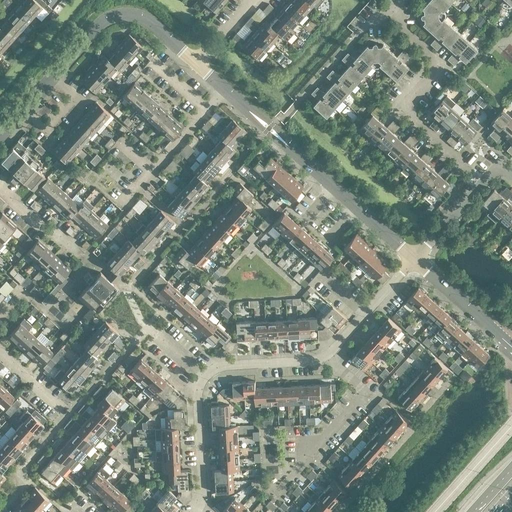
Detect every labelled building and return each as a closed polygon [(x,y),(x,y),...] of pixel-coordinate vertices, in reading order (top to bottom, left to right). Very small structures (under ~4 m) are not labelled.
[(33,0),(21,0),(20,2),(34,15),(38,10),(40,10),(41,10),(40,8),(41,7),(40,6),(36,2),(33,0)] [(212,0),(207,6),(215,13),(226,0),(212,0)] [(312,5),(305,0),(291,0),(290,1),(304,14),(312,5)] [(322,0),(305,0),(312,5),(316,9),(323,1),(322,0)] [(446,13),(444,12),(430,0),(422,9),(424,10),(425,22),(423,24),(437,37),(430,44),(434,47),(453,27),(444,19),(446,17),(446,13)] [(451,4),(447,0),(430,0),(444,12),(451,4)] [(304,14),(290,1),(283,9),(297,22),(304,14)] [(34,15),(20,2),(13,10),(27,23),(28,22),(30,22),(31,21),(30,19),(34,15)] [(297,22),(283,9),(276,17),(290,30),(297,22)] [(27,23),(13,10),(6,18),(20,31),(24,27),(26,26),(26,24),(27,23)] [(290,30),(276,17),(269,25),(265,21),(265,22),(279,34),(283,38),(287,41),(294,33),(290,30)] [(20,31),(6,18),(0,24),(0,27),(12,39),(13,38),(16,38),(16,37),(16,35),(20,31)] [(279,34),(265,22),(258,30),(272,42),(279,35),(283,38),(279,34)] [(12,39),(0,27),(0,42),(5,47),(9,43),(11,43),(12,42),(12,40),(12,39)] [(453,27),(434,47),(437,50),(444,43),(449,48),(461,34),(453,27)] [(272,42),(258,30),(251,38),(265,50),(272,42)] [(128,34),(121,43),(134,55),(142,46),(128,34)] [(461,34),(449,48),(454,52),(447,59),(451,63),(470,42),(461,34)] [(265,50),(251,38),(243,46),(258,59),(265,50)] [(470,42),(451,63),(454,66),(461,58),(466,63),(478,50),(470,42)] [(134,55),(121,43),(114,51),(127,63),(134,55)] [(369,47),(368,45),(360,54),(373,66),(375,68),(378,68),(380,66),(392,52),(384,45),(382,47),(369,47)] [(392,52),(380,66),(389,73),(407,53),(404,50),(397,57),(392,52)] [(127,63),(114,51),(107,59),(103,56),(120,71),(127,63)] [(345,56),(365,75),(373,66),(360,54),(355,59),(348,53),(345,56)] [(407,53),(389,73),(397,81),(409,68),(404,63),(410,56),(407,53)] [(120,71),(103,56),(96,64),(109,76),(116,68),(120,71)] [(365,75),(345,56),(342,60),(349,66),(345,71),(358,83),(365,75)] [(109,76),(96,64),(89,72),(102,84),(109,76)] [(358,83),(345,71),(340,76),(333,70),(330,73),(350,91),(358,83)] [(102,84),(89,72),(81,80),(95,92),(102,84)] [(350,91),(330,73),(327,76),(334,83),(329,88),(343,100),(350,91)] [(128,85),(123,81),(120,85),(124,89),(128,85)] [(134,83),(122,96),(131,104),(143,90),(134,83)] [(343,100),(329,88),(325,93),(318,87),(314,90),(335,109),(343,100)] [(143,90),(131,104),(139,111),(151,97),(143,90)] [(335,109),(314,90),(311,93),(319,100),(314,105),(327,117),(335,109)] [(485,106),(489,101),(480,95),(476,100),(485,106)] [(145,120),(159,105),(151,97),(139,111),(137,112),(145,120)] [(443,100),(431,113),(436,118),(430,125),(433,128),(453,106),(452,104),(450,106),(443,100)] [(96,102),(89,111),(102,123),(109,114),(96,102)] [(496,110),(488,103),(484,108),(491,115),(496,110)] [(159,105),(147,118),(155,125),(167,112),(159,105)] [(453,106),(433,128),(436,131),(443,124),(448,128),(460,115),(453,109),(455,107),(453,106)] [(363,130),(370,136),(382,123),(377,118),(383,111),(380,108),(359,130),(361,131),(363,130)] [(503,109),(491,123),(496,127),(490,135),(493,138),(511,116),(511,114),(510,116),(503,109)] [(102,123),(89,111),(82,119),(95,131),(102,123)] [(167,112),(155,125),(163,132),(175,119),(167,112)] [(460,115),(448,128),(453,133),(447,140),(450,143),(470,121),(469,120),(467,121),(460,115)] [(511,116),(493,138),(497,141),(503,134),(508,138),(511,133),(511,116)] [(127,117),(122,121),(126,125),(130,120),(127,117)] [(95,131),(82,119),(74,127),(88,139),(95,131)] [(175,119),(163,132),(171,140),(183,126),(175,119)] [(212,124),(208,120),(204,124),(209,128),(212,124)] [(246,132),(233,120),(225,128),(238,140),(246,132)] [(382,123),(370,136),(377,142),(375,144),(377,146),(397,123),(393,120),(387,127),(382,123)] [(470,121),(450,143),(453,147),(460,139),(465,144),(477,131),(470,124),(472,122),(470,121)] [(397,123),(377,146),(378,147),(380,145),(387,151),(399,138),(394,133),(400,126),(397,123)] [(88,139),(74,127),(67,135),(80,147),(88,139)] [(238,140),(225,128),(218,136),(235,151),(231,148),(238,140)] [(80,147),(67,135),(60,143),(73,155),(80,147)] [(399,138),(387,151),(394,158),(392,159),(394,161),(414,138),(410,135),(404,142),(399,138)] [(198,140),(193,136),(190,140),(195,144),(198,140)] [(235,151),(218,136),(221,139),(214,147),(228,159),(235,151)] [(414,138),(394,161),(395,162),(397,160),(404,166),(416,153),(411,149),(417,141),(414,138)] [(73,155),(60,143),(53,151),(66,163),(73,155)] [(41,155),(46,150),(38,144),(34,148),(41,155)] [(12,147),(0,161),(9,168),(20,155),(20,154),(12,147)] [(228,159),(214,147),(207,155),(220,167),(228,159)] [(20,155),(9,168),(13,172),(12,175),(8,180),(13,184),(17,179),(18,180),(20,178),(25,183),(37,169),(37,170),(41,165),(24,150),(20,154),(20,155)] [(416,153),(404,166),(411,173),(409,175),(411,176),(431,153),(427,150),(421,158),(416,153)] [(184,156),(179,152),(175,156),(180,160),(184,156)] [(431,153),(411,176),(412,177),(414,175),(421,182),(433,168),(428,164),(434,156),(431,153)] [(220,167),(207,155),(200,163),(213,175),(220,167)] [(252,167),(266,179),(281,163),(277,160),(275,162),(271,158),(265,164),(259,159),(252,167)] [(213,175),(200,163),(193,171),(210,186),(206,183),(213,175)] [(281,163),(266,179),(274,186),(287,172),(279,165),(281,163)] [(433,168),(421,182),(428,188),(426,190),(428,191),(448,169),(444,165),(438,173),(433,168)] [(37,169),(25,183),(33,190),(45,177),(37,170),(37,169)] [(448,169),(428,191),(429,192),(431,191),(438,197),(445,189),(450,193),(456,186),(451,182),(450,183),(445,179),(451,172),(448,169)] [(210,186),(193,171),(193,172),(196,175),(189,183),(202,194),(210,186)] [(287,172),(274,186),(282,194),(295,180),(287,172)] [(35,190),(44,198),(55,185),(47,177),(35,190)] [(295,180),(282,194),(291,201),(303,187),(295,180)] [(202,194),(189,183),(182,191),(195,202),(202,194)] [(232,192),(238,197),(245,204),(246,203),(251,208),(254,204),(249,199),(253,195),(240,184),(232,192)] [(55,185),(44,198),(52,205),(63,192),(55,185)] [(495,189),(483,203),(491,210),(510,190),(507,187),(500,194),(495,189)] [(511,191),(510,190),(491,210),(488,215),(496,222),(500,218),(511,205),(507,200),(511,194),(511,191)] [(195,202),(182,191),(175,199),(188,210),(195,202)] [(63,192),(52,205),(60,212),(72,199),(63,192)] [(238,197),(230,205),(244,217),(251,208),(246,203),(245,204),(238,197)] [(72,199),(60,212),(68,219),(71,216),(83,203),(82,202),(79,206),(72,199)] [(188,210),(175,199),(167,207),(180,219),(188,210)] [(271,199),(267,204),(274,209),(278,205),(271,199)] [(34,201),(30,205),(34,209),(38,204),(34,201)] [(83,203),(71,216),(79,223),(91,210),(83,203)] [(511,204),(511,205),(500,218),(508,226),(511,221),(511,204)] [(244,217),(230,205),(223,213),(236,225),(239,227),(246,219),(244,217)] [(136,211),(132,207),(128,211),(133,215),(136,211)] [(91,210),(79,223),(87,230),(99,217),(91,210)] [(161,211),(153,219),(166,231),(174,223),(161,211)] [(2,213),(0,215),(0,226),(9,234),(16,226),(2,213)] [(236,225),(223,213),(216,221),(229,233),(236,225)] [(284,213),(272,226),(280,233),(292,220),(284,213)] [(99,217),(87,230),(95,238),(107,224),(99,217)] [(166,231),(153,219),(146,227),(159,239),(166,231)] [(258,226),(263,231),(269,224),(264,220),(261,223),(258,226)] [(292,220),(280,233),(288,241),(300,228),(292,220)] [(229,233),(216,221),(209,229),(222,241),(229,233)] [(122,227),(118,223),(114,227),(119,231),(122,227)] [(159,239),(146,227),(142,224),(135,232),(139,235),(152,247),(159,239)] [(9,234),(0,226),(0,240),(2,242),(9,234)] [(69,234),(73,229),(69,226),(65,231),(69,234)] [(300,228),(288,241),(296,248),(308,235),(300,228)] [(222,241),(209,229),(202,237),(215,249),(222,241)] [(343,248),(352,256),(364,242),(356,234),(343,248)] [(152,247),(139,235),(132,243),(128,240),(145,255),(152,247)] [(308,235),(296,248),(304,255),(316,242),(308,235)] [(215,249),(202,237),(194,245),(208,257),(215,249)] [(107,248),(112,242),(107,238),(102,243),(107,248)] [(38,240),(32,247),(26,253),(35,261),(47,247),(38,240)] [(145,255),(128,240),(121,248),(134,260),(141,252),(145,255)] [(316,242),(304,255),(313,262),(324,249),(316,242)] [(364,242),(352,256),(360,263),(372,249),(364,242)] [(208,257),(194,245),(188,252),(187,253),(195,260),(194,260),(200,265),(208,257)] [(47,247),(35,261),(43,268),(55,255),(47,247)] [(92,252),(97,256),(100,252),(96,248),(92,252)] [(134,260),(121,248),(114,256),(127,268),(134,260)] [(182,248),(174,257),(187,268),(194,260),(195,260),(187,253),(188,252),(182,248)] [(324,249),(313,262),(321,270),(333,257),(324,249)] [(372,249),(360,263),(368,270),(382,254),(380,256),(372,249)] [(382,254),(368,270),(382,283),(389,275),(383,270),(389,264),(384,259),(386,257),(382,254)] [(55,255),(43,268),(51,275),(63,262),(55,255)] [(127,268),(114,256),(106,264),(113,271),(120,276),(127,268)] [(63,262),(51,275),(58,282),(59,282),(66,275),(71,269),(63,262)] [(342,272),(343,271),(346,268),(340,262),(336,266),(342,272)] [(88,281),(93,276),(88,271),(83,276),(88,281)] [(113,271),(107,278),(113,284),(120,276),(113,271)] [(17,280),(21,276),(17,272),(13,277),(17,280)] [(100,272),(82,293),(78,297),(90,308),(87,312),(92,316),(95,312),(91,309),(98,301),(102,305),(117,288),(113,284),(107,278),(100,272)] [(296,280),(301,276),(297,272),(293,277),(296,280)] [(147,287),(156,295),(168,281),(159,274),(147,287)] [(58,282),(41,301),(45,305),(70,278),(66,275),(59,282),(58,282)] [(358,287),(359,286),(362,282),(356,276),(352,281),(358,287)] [(168,281),(156,295),(164,302),(176,289),(168,281)] [(419,287),(416,290),(407,301),(415,308),(427,295),(419,287)] [(176,289),(164,302),(172,309),(184,296),(176,289)] [(427,295),(415,308),(423,315),(435,302),(427,295)] [(184,296),(172,309),(180,316),(192,303),(184,296)] [(435,302),(423,315),(431,322),(443,309),(435,302)] [(192,303),(180,316),(188,323),(200,310),(192,303)] [(342,323),(344,324),(348,320),(332,306),(319,320),(327,327),(332,322),(338,327),(342,323)] [(443,309),(431,322),(439,329),(437,331),(438,331),(451,317),(443,309)] [(200,310),(188,323),(196,331),(208,318),(200,310)] [(400,316),(396,312),(392,318),(395,321),(400,316)] [(451,317),(438,331),(446,339),(458,325),(450,319),(452,317),(451,317)] [(50,329),(55,324),(47,318),(43,322),(50,329)] [(208,318),(196,331),(204,338),(202,340),(217,324),(216,323),(215,324),(208,318)] [(296,319),(287,320),(287,338),(298,338),(298,340),(297,318),(296,318),(296,319)] [(316,318),(297,318),(298,340),(303,340),(303,337),(310,337),(309,328),(316,328),(316,318)] [(402,330),(389,318),(381,327),(394,338),(402,330)] [(32,326),(24,319),(8,337),(16,344),(32,326)] [(251,343),(255,342),(254,320),(235,321),(236,332),(243,332),(244,340),(250,340),(251,343)] [(255,320),(254,320),(255,342),(256,342),(255,340),(266,339),(265,321),(255,322),(255,320)] [(276,320),(265,321),(266,339),(277,339),(276,320)] [(287,320),(276,320),(277,339),(287,338),(287,320)] [(105,321),(98,330),(111,341),(119,333),(105,321)] [(217,324),(202,340),(206,343),(208,341),(212,345),(218,339),(223,344),(221,346),(228,352),(237,352),(237,342),(232,342),(228,339),(230,336),(217,324)] [(458,325),(446,339),(454,346),(466,332),(458,325)] [(394,338),(381,327),(374,335),(387,346),(394,338)] [(111,341),(98,330),(91,338),(104,349),(111,341)] [(28,331),(16,344),(24,351),(32,343),(36,338),(28,331)] [(67,336),(63,332),(59,337),(63,340),(67,336)] [(466,332),(454,346),(462,353),(474,340),(466,332)] [(77,339),(72,335),(69,339),(73,343),(77,339)] [(387,346),(374,335),(367,343),(380,354),(387,346)] [(427,337),(422,342),(429,348),(433,343),(427,337)] [(36,338),(32,343),(24,351),(32,358),(44,345),(36,338)] [(104,349),(91,338),(84,346),(100,361),(101,360),(97,357),(104,349)] [(474,340),(462,353),(470,360),(482,347),(474,340)] [(380,354),(367,343),(359,351),(372,363),(380,354)] [(44,345),(32,358),(41,366),(52,352),(44,345)] [(100,361),(84,346),(83,346),(87,349),(80,357),(93,369),(100,361)] [(57,351),(62,355),(66,352),(61,347),(57,351)] [(482,347),(470,360),(478,368),(486,359),(489,362),(493,357),(490,355),(490,354),(482,347)] [(372,363),(359,351),(352,359),(365,371),(372,363)] [(93,369),(80,357),(73,365),(86,377),(93,369)] [(435,357),(427,365),(441,377),(448,369),(435,357)] [(129,372),(138,380),(149,366),(141,359),(129,372)] [(43,367),(46,370),(47,372),(51,368),(46,364),(43,367)] [(86,377),(73,365),(65,373),(79,385),(86,377)] [(441,377),(427,365),(420,373),(433,385),(441,377)] [(149,366),(138,380),(146,387),(157,374),(149,366)] [(117,369),(111,374),(116,379),(122,373),(117,369)] [(79,385),(65,373),(58,381),(71,393),(79,385)] [(433,385),(420,373),(413,381),(426,393),(433,385)] [(14,374),(10,378),(6,382),(10,385),(17,377),(14,374)] [(153,395),(165,381),(157,374),(146,387),(143,390),(151,397),(153,395)] [(17,377),(10,385),(13,388),(20,379),(17,377)] [(179,393),(170,385),(165,381),(153,395),(161,402),(167,396),(172,401),(176,404),(186,399),(179,393)] [(234,400),(245,399),(244,381),(228,382),(229,389),(233,388),(234,400)] [(256,381),(244,381),(245,399),(255,398),(256,398),(255,388),(256,388),(256,381)] [(413,381),(406,390),(419,401),(426,393),(413,381)] [(335,384),(320,385),(321,402),(332,402),(331,390),(335,390),(335,384)] [(309,385),(298,386),(299,403),(310,403),(309,385)] [(320,385),(309,385),(310,403),(321,402),(320,385)] [(287,386),(277,387),(278,404),(288,404),(287,386)] [(298,386),(287,386),(288,404),(299,403),(298,386)] [(266,387),(256,388),(255,388),(256,398),(255,398),(255,406),(267,405),(266,387)] [(277,387),(266,387),(267,405),(278,404),(277,387)] [(112,389),(104,397),(117,409),(125,400),(112,389)] [(6,390),(0,395),(0,407),(2,410),(14,397),(6,390)] [(117,409),(104,397),(100,393),(96,390),(92,395),(96,398),(100,401),(97,405),(112,419),(112,418),(110,417),(117,409)] [(419,401),(406,390),(398,398),(412,410),(419,401)] [(211,401),(212,417),(230,416),(229,405),(218,405),(218,401),(211,401)] [(112,419),(97,405),(99,407),(91,415),(105,427),(112,419)] [(183,409),(173,409),(167,410),(168,417),(165,417),(165,428),(177,428),(184,428),(183,409)] [(396,410),(389,419),(402,430),(409,422),(396,410)] [(30,414),(23,422),(36,434),(44,425),(30,414)] [(91,415),(84,423),(97,435),(102,439),(109,430),(105,427),(91,415)] [(230,416),(212,417),(213,428),(220,428),(220,427),(230,427),(230,426),(230,416)] [(128,431),(135,424),(128,417),(121,425),(128,431)] [(389,419),(381,427),(395,438),(402,430),(389,419)] [(36,434),(23,422),(16,430),(29,442),(36,434)] [(97,435),(84,423),(77,431),(90,443),(97,435)] [(238,425),(230,426),(230,427),(220,427),(220,428),(221,438),(238,437),(238,425)] [(395,438),(381,427),(374,435),(387,446),(395,438)] [(165,428),(159,428),(160,440),(178,439),(177,428),(165,428)] [(29,442),(16,430),(9,438),(22,450),(29,442)] [(90,443),(77,431),(70,439),(86,454),(94,446),(90,443)] [(374,435),(367,443),(380,455),(387,446),(374,435)] [(238,437),(221,438),(221,449),(239,448),(238,437)] [(22,450),(9,438),(1,446),(15,458),(22,450)] [(86,454),(70,439),(63,447),(76,459),(79,462),(86,454)] [(178,439),(160,440),(161,450),(178,449),(178,439)] [(380,455),(367,443),(360,451),(373,463),(380,455)] [(15,458),(1,446),(0,447),(0,459),(7,466),(15,458)] [(76,459),(63,447),(55,455),(68,467),(76,459)] [(239,448),(221,449),(222,459),(239,458),(239,448)] [(178,449),(161,450),(161,461),(179,460),(178,449)] [(373,463),(360,451),(353,459),(366,471),(373,463)] [(68,467),(55,455),(48,463),(61,475),(68,467)] [(239,458),(222,459),(222,469),(222,470),(233,470),(240,470),(239,458)] [(119,470),(122,467),(124,465),(117,459),(112,464),(119,470)] [(353,459),(345,467),(359,479),(366,471),(353,459)] [(179,460),(161,461),(162,472),(168,472),(168,471),(179,471),(179,470),(179,460)] [(61,475),(48,463),(41,472),(54,483),(61,475)] [(101,467),(85,485),(90,489),(88,491),(92,494),(94,492),(106,479),(100,474),(104,470),(101,467)] [(359,479),(345,467),(338,475),(351,487),(359,479)] [(222,470),(222,469),(215,470),(216,481),(233,480),(233,470),(222,470)] [(168,471),(168,472),(168,483),(170,483),(170,487),(173,490),(177,489),(177,490),(180,490),(181,494),(191,498),(191,489),(188,489),(187,470),(179,470),(179,471),(168,471)] [(106,479),(94,492),(102,499),(114,486),(106,479)] [(233,480),(216,481),(217,497),(223,496),(223,492),(234,492),(233,480)] [(334,480),(326,488),(340,500),(347,492),(334,480)] [(114,486),(102,499),(110,506),(122,493),(114,486)] [(49,500),(35,488),(27,496),(41,508),(49,500)] [(340,500),(326,488),(319,496),(332,508),(340,500)] [(168,490),(156,504),(164,511),(173,511),(177,508),(171,502),(176,497),(168,490)] [(122,493),(110,506),(116,511),(119,511),(130,501),(122,493)] [(191,498),(181,494),(177,498),(185,505),(191,498)] [(38,511),(41,508),(27,496),(20,504),(29,511),(38,511)] [(328,511),(332,508),(319,496),(312,504),(320,511),(328,511)] [(223,510),(225,511),(237,511),(244,505),(235,497),(223,510)]
